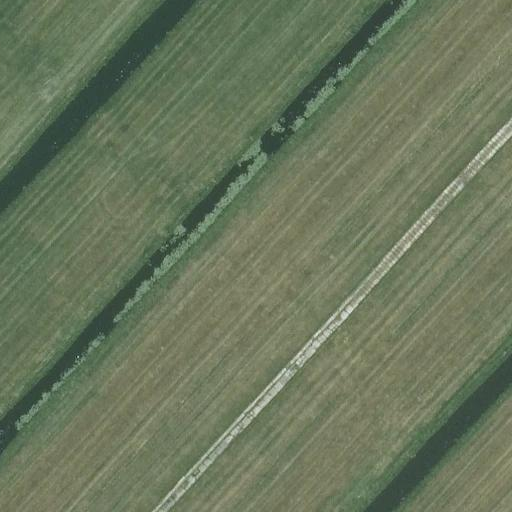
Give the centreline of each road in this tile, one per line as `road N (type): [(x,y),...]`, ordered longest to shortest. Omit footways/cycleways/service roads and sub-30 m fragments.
road 1 (track): [(511,130),(162,511)]
road 2 (track): [(0,165),(147,0)]
